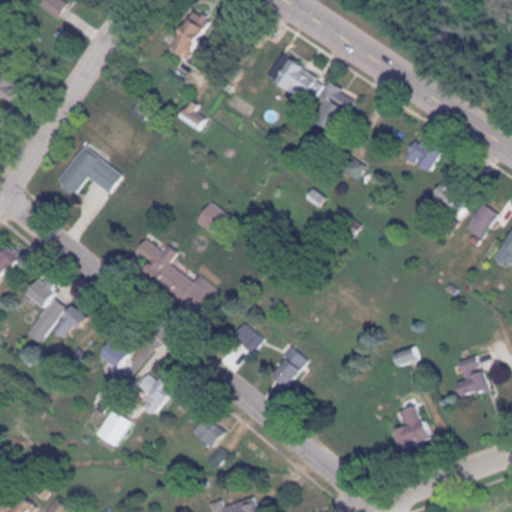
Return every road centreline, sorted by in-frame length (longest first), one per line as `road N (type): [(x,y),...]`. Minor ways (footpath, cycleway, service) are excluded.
road 1 (residential): [(8,194),(383,511)]
road 2 (primary): [(292,0),(511,146)]
road 3 (residential): [(137,0),(0,205)]
road 4 (residential): [(511,447),(336,511)]
